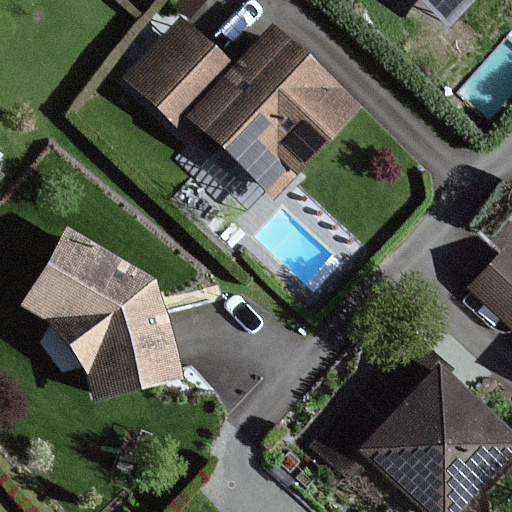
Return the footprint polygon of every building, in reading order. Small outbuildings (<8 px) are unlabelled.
[(422,0),(446,22),(467,0),(422,0)] [(350,108),(270,33),(230,75),(179,27),(131,77),(192,134),(200,125),(270,192),(350,108)] [(149,283),(67,232),(25,304),(50,319),(86,369),(93,398),(171,379),(149,283)] [(511,255),(508,251),(473,287),(511,325),(511,255)] [(450,511),(511,452),(511,446),(508,442),(437,370),(431,377),(408,354),(316,444),(343,472),(363,452),(421,511),(450,511)]
